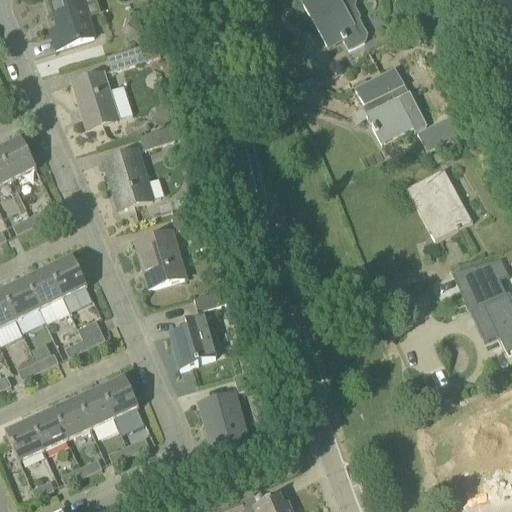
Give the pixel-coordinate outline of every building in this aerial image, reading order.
[(94,41),(88,22),(101,18),(96,0),(65,0),(50,5),(58,32),(50,35),(56,54),(94,41)] [(329,54),(344,45),(350,56),(365,47),(367,38),(360,25),(352,23),(340,2),(343,0),(302,0),(300,1),(329,54)] [(107,62),(112,76),(161,62),(157,47),(107,62)] [(427,129),(404,91),(394,74),(356,94),(365,112),(367,111),(372,120),(367,123),(382,149),(414,132),(416,136),(427,129)] [(119,125),(104,78),(73,87),(88,134),(119,125)] [(461,138),(451,121),(439,128),(449,145),(461,138)] [(173,132),(140,141),(144,156),(177,146),(173,132)] [(21,143),(0,153),(0,158),(14,185),(37,174),(21,143)] [(153,205),(165,201),(159,184),(148,188),(137,155),(104,165),(120,215),(153,205)] [(0,192),(14,185),(0,158),(0,192)] [(472,226),(445,174),(407,194),(435,246),(472,226)] [(49,212),(30,222),(34,231),(54,221),(49,212)] [(195,255),(210,251),(214,250),(205,223),(201,224),(198,213),(173,220),(172,221),(175,236),(188,233),(195,255)] [(30,222),(16,229),(13,230),(18,239),(34,231),(30,222)] [(186,283),(173,237),(136,247),(150,293),(186,283)] [(73,261),(49,272),(64,304),(88,292),(73,261)] [(41,315),(64,304),(49,272),(26,284),(41,315)] [(17,327),(41,315),(26,284),(2,295),(17,327)] [(511,331),(511,312),(499,284),(463,301),(484,345),(511,331)] [(199,317),(228,308),(232,307),(228,294),(196,304),(199,317)] [(0,296),(0,334),(17,327),(2,295),(0,296)] [(186,325),(188,331),(170,337),(181,375),(199,370),(216,362),(204,320),(186,325)] [(96,325),(78,334),(84,345),(88,353),(106,345),(96,325)] [(88,353),(84,345),(66,354),(71,362),(88,353)] [(0,382),(10,377),(0,357),(0,382)] [(55,359),(38,367),(42,376),(59,368),(55,359)] [(42,376),(38,367),(19,376),(23,384),(42,376)] [(256,375),(252,377),(235,381),(240,397),(261,391),(256,375)] [(0,385),(0,396),(12,391),(8,382),(0,385)] [(101,393),(116,424),(140,413),(125,382),(101,393)] [(92,435),(116,424),(101,393),(77,404),(92,435)] [(250,447),(236,397),(199,408),(213,457),(250,447)] [(77,404),(54,414),(68,446),(92,435),(77,404)] [(44,457),(68,446),(54,414),(30,425),(44,457)] [(44,457),(30,425),(6,436),(20,468),(44,457)] [(146,443),(127,451),(131,460),(150,452),(146,443)] [(131,460),(127,451),(109,459),(113,468),(131,460)] [(80,473),(84,482),(103,474),(99,464),(80,473)] [(84,482),(80,473),(62,481),(66,490),(84,482)] [(50,486),(32,494),(36,504),(55,495),(50,486)] [(289,511),(288,507),(284,509),(279,499),(249,511),(245,511),(241,502),(218,511),(289,511)]
